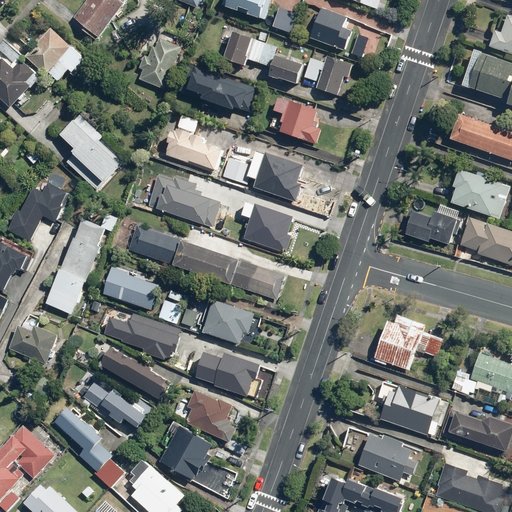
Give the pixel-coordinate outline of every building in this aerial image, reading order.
[(77,19),(74,23),(97,41),(100,37),(101,38),(127,5),(126,4),(128,1),(127,0),(90,0),(76,18),(77,19)] [(203,0),(177,0),(200,9),(203,0)] [(225,0),(224,6),(266,20),(273,0),(225,0)] [(350,0),(379,10),(383,0),(350,0)] [(301,14),(281,8),(274,28),(294,34),(301,14)] [(324,8),(312,39),(339,49),(339,48),(346,51),(354,31),(346,27),(350,18),(324,8)] [(498,31),(492,48),(511,54),(511,15),(510,15),(504,33),(498,31)] [(53,29),(27,57),(48,76),(50,74),(59,83),(71,71),(74,74),(87,60),(53,29)] [(279,48),(223,29),(218,43),(231,47),(227,60),(247,67),(250,60),(272,67),(279,48)] [(362,57),(369,39),(359,35),(352,53),(362,57)] [(0,56),(4,60),(0,64),(0,96),(12,108),(32,88),(33,89),(43,79),(24,61),(23,62),(20,59),(23,56),(22,56),(5,39),(0,44),(0,56)] [(141,80),(166,90),(183,48),(161,39),(157,48),(154,47),(150,58),(146,56),(141,69),(145,70),(141,80)] [(504,103),(511,105),(511,63),(484,54),(472,89),(505,100),(504,103)] [(306,66),(279,57),(272,78),(281,80),(281,79),(299,85),(306,66)] [(354,66),(329,57),(327,63),(312,58),(306,78),(317,82),(321,70),(324,71),(318,89),(339,96),(346,77),(350,79),(354,66)] [(259,90),(197,67),(194,74),(196,75),(191,87),(190,87),(187,95),(204,101),(203,104),(214,108),(214,106),(235,113),(235,111),(236,111),(237,108),(251,113),(259,90)] [(282,132),(308,142),(309,141),(318,145),(324,130),(318,128),(320,123),(316,122),(320,112),(294,102),(293,103),(281,99),(276,111),(285,115),(282,123),(285,124),(282,132)] [(105,137),(82,115),(62,136),(76,149),(73,152),(75,155),(68,162),(99,191),(125,164),(101,141),(105,137)] [(511,132),(462,115),(457,128),(453,140),(511,160),(511,132)] [(12,127),(3,134),(14,147),(23,139),(12,127)] [(177,132),(176,133),(174,133),(170,143),(172,144),(168,156),(216,174),(224,151),(219,150),(220,148),(210,145),(210,146),(205,145),(207,141),(205,141),(205,139),(196,135),(195,137),(193,136),(194,135),(180,130),(179,132),(177,132)] [(256,178),(253,187),(295,201),(301,184),(296,182),(302,166),(269,154),(268,156),(256,151),(251,166),(250,168),(247,175),(256,178)] [(250,168),(251,166),(229,158),(222,177),(244,184),(250,168)] [(478,176),(462,171),(456,188),(458,189),(453,203),(501,220),(511,188),(488,180),(489,176),(479,173),(478,176)] [(159,176),(149,206),(213,227),(222,202),(201,195),(202,192),(195,190),(196,184),(174,177),(173,181),(159,176)] [(22,211),(11,230),(32,242),(45,217),(57,224),(66,208),(64,206),(70,195),(51,184),(46,194),(37,189),(24,212),(22,211)] [(258,205),(246,239),(288,253),(294,236),(290,235),(296,218),(258,205)] [(434,219),(410,211),(403,233),(431,243),(432,240),(452,246),(460,220),(437,213),(434,219)] [(511,265),(511,231),(472,219),(463,247),(480,253),(479,255),(511,265)] [(77,239),(48,304),(74,315),(104,248),(101,247),(109,229),(87,220),(78,239),(77,239)] [(130,250),(279,301),(287,276),(139,225),(130,250)] [(0,289),(7,293),(16,275),(18,276),(21,270),(25,271),(32,257),(3,243),(0,248),(0,289)] [(131,274),(114,268),(105,295),(153,311),(162,286),(131,275),(131,274)] [(0,324),(7,312),(6,312),(12,301),(0,294),(0,324)] [(185,306),(167,300),(160,318),(179,324),(185,306)] [(254,314),(213,301),(203,333),(239,344),(243,333),(248,334),(254,314)] [(200,313),(189,309),(184,325),(195,329),(200,313)] [(129,323),(110,317),(104,334),(122,339),(121,342),(144,349),(143,352),(164,359),(165,356),(170,357),(172,351),(175,352),(182,330),(132,314),(129,323)] [(375,357),(413,371),(420,350),(439,357),(446,339),(425,332),(428,325),(399,314),(396,322),(390,319),(375,357)] [(21,326),(11,349),(48,364),(60,336),(37,326),(34,332),(21,326)] [(207,342),(189,334),(185,344),(202,352),(207,342)] [(174,384),(113,348),(100,371),(160,407),(174,384)] [(222,358),(203,352),(195,376),(215,383),(214,386),(247,397),(253,378),(255,378),(260,364),(224,353),(222,358)] [(511,363),(481,352),(471,379),(511,393),(511,363)] [(86,398),(102,410),(100,412),(112,421),(114,418),(123,425),(127,419),(140,429),(149,417),(115,393),(113,395),(96,383),(86,398)] [(398,393),(392,391),(390,396),(386,395),(382,406),(386,407),(382,418),(428,436),(442,399),(401,384),(398,393)] [(192,420),(190,424),(232,444),(238,429),(232,426),(234,422),(233,422),(234,418),(230,417),(235,407),(220,400),(219,402),(197,391),(190,407),(194,409),(190,419),(192,420)] [(90,425),(71,409),(67,413),(65,411),(58,419),(60,420),(57,423),(58,424),(56,425),(68,436),(70,434),(87,450),(81,456),(99,472),(115,456),(101,443),(105,439),(99,434),(100,433),(91,424),(90,425)] [(480,419),(452,410),(444,433),(463,439),(462,442),(507,457),(511,442),(511,422),(488,415),(480,419)] [(25,426),(0,452),(0,503),(27,475),(20,469),(22,467),(35,480),(58,456),(25,426)] [(216,445),(183,426),(162,462),(179,472),(178,474),(193,483),(194,480),(195,481),(216,445)] [(384,439),(352,427),(343,450),(362,457),(359,465),(402,481),(414,450),(404,447),(405,442),(386,435),(384,439)] [(187,496),(153,466),(152,467),(144,460),(132,473),(136,477),(131,482),(135,486),(134,487),(138,490),(133,496),(150,511),(183,511),(185,510),(179,505),(187,496)] [(477,478),(468,475),(469,470),(446,462),(438,484),(441,485),(437,496),(485,511),(502,511),(506,499),(500,497),(504,483),(478,475),(477,478)] [(348,482),(335,477),(320,511),(340,511),(342,509),(340,508),(342,503),(345,504),(347,500),(356,503),(354,506),(368,511),(369,511),(370,510),(373,511),(399,511),(405,498),(377,487),(374,494),(366,491),(368,486),(350,478),(348,482)] [(43,485),(25,504),(34,511),(80,511),(52,486),(49,490),(43,485)]
